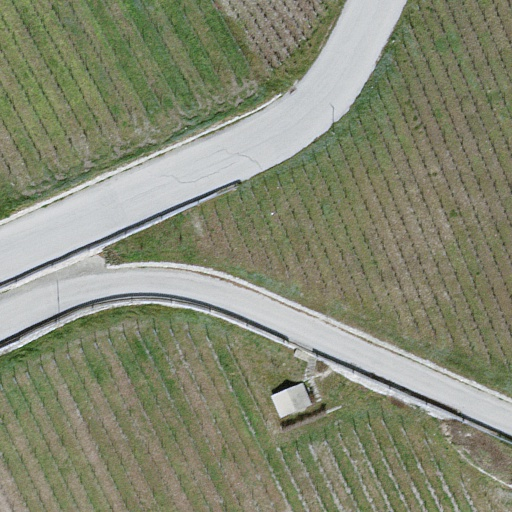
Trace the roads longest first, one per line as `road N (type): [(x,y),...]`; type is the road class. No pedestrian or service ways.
road 1 (unclassified): [(511,418),(248,317),(116,284),(0,328)]
road 2 (unclassified): [(361,0),(332,69),(283,121),(210,166),(0,264)]
